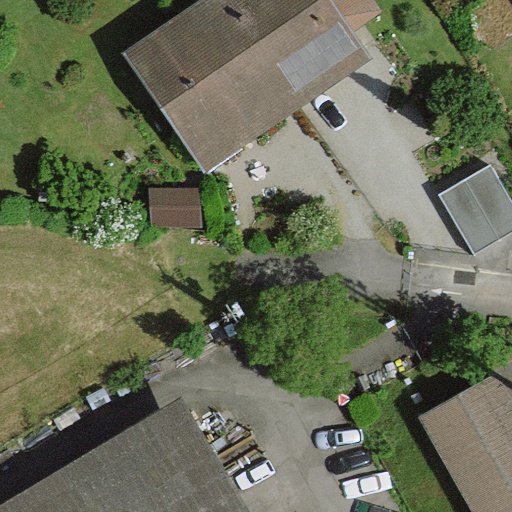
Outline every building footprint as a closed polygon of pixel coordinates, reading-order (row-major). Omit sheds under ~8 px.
[(192,0),(123,48),(202,162),(362,52),(346,29),(376,9),(369,0),(192,0)] [(467,182),(502,242),(511,235),(511,200),(493,167),(467,182)] [(476,256),(502,242),(467,182),(442,197),(476,256)] [(196,190),(151,190),(151,222),(197,222),(196,190)] [(511,511),(511,401),(495,369),(420,408),(474,511),(511,511)] [(253,511),(185,391),(0,495),(0,511),(253,511)]
